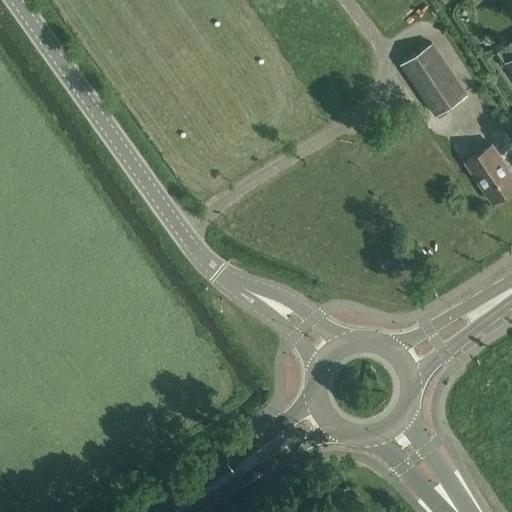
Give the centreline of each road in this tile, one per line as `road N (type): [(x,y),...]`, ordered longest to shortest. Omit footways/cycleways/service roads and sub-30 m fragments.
road 1 (unclassified): [(234,287),(200,258),(16,0)]
road 2 (primary): [(191,503),(336,427)]
road 3 (primary): [(316,398),(191,503)]
road 4 (primary): [(511,285),(387,349)]
road 5 (primary): [(407,384),(511,295)]
road 6 (unclassified): [(343,345),(290,301),(234,287)]
